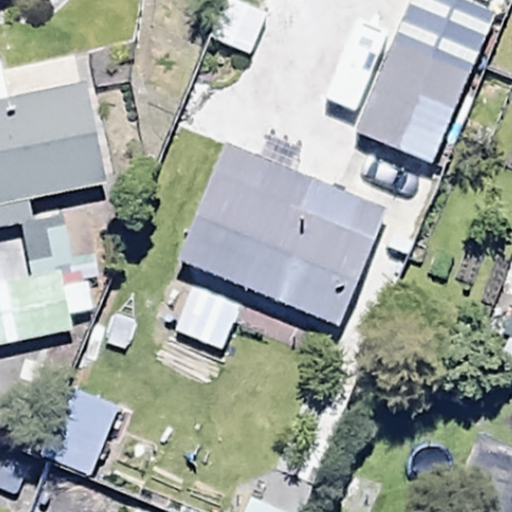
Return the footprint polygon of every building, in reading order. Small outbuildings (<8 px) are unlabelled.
[(280,0),(226,0),(210,36),(256,56),(280,0)] [(452,0),(420,0),(365,132),(412,152),(405,168),(430,178),(498,19),(452,0)] [(14,102),(6,58),(0,59),(0,229),(35,223),(31,200),(112,184),(93,87),(14,102)] [(391,215),(235,150),(190,261),(345,325),(391,215)] [(62,265),(0,278),(0,345),(76,330),(62,265)] [(247,303),(199,284),(180,332),(227,351),(247,303)]
